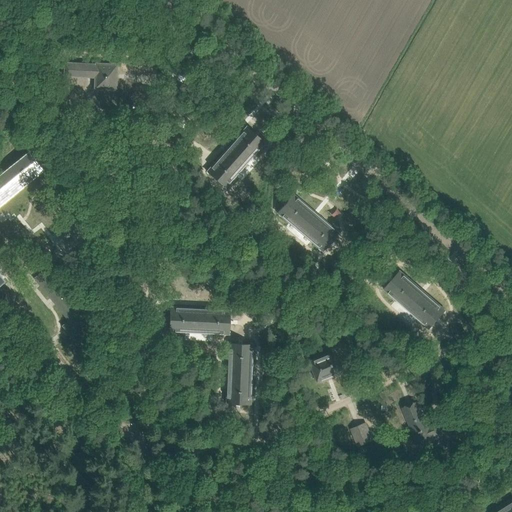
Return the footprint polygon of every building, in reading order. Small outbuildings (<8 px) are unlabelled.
[(178,58),(192,59),(193,44),(178,44),(178,58)] [(65,63),(64,76),(95,77),(94,89),(116,90),(117,64),(96,63),(95,64),(65,63)] [(247,126),(207,171),(226,188),(265,142),(247,126)] [(28,154),(0,176),(0,203),(41,170),(28,154)] [(293,193),(286,201),(277,212),(323,251),(338,232),(293,193)] [(62,326),(71,337),(87,324),(78,313),(78,314),(43,271),(34,278),(69,321),(62,326)] [(384,289),(422,322),(429,328),(446,310),(400,271),(384,289)] [(169,331),(179,332),(229,334),(230,310),(170,307),(169,331)] [(229,343),(226,393),(226,403),(250,404),(253,344),(229,343)] [(309,362),(313,372),(317,381),(341,372),(333,352),(309,362)] [(403,407),(406,417),(418,444),(433,438),(432,436),(441,433),(437,423),(428,427),(417,401),(403,407)] [(352,429),(356,438),(359,445),(372,439),(365,423),(352,429)] [(511,511),(511,502),(496,511),(511,511)]
